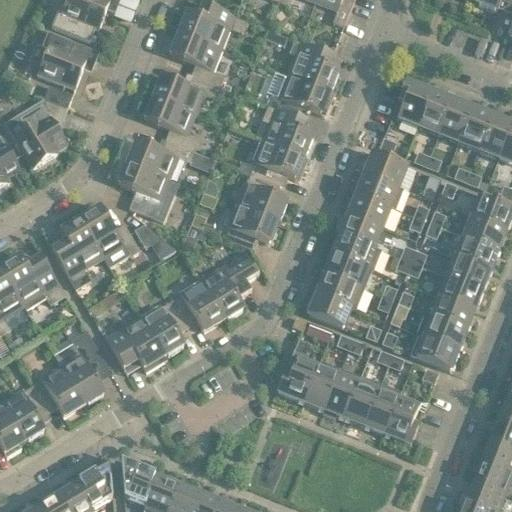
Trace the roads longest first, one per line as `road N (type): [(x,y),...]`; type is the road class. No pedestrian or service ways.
road 1 (residential): [(0,485),(266,323),(380,32)]
road 2 (residential): [(0,227),(82,172),(152,0)]
road 3 (residential): [(423,511),(511,289)]
road 4 (residential): [(511,84),(380,32)]
